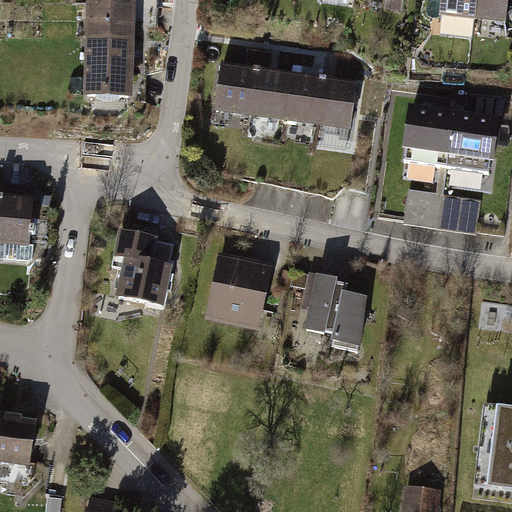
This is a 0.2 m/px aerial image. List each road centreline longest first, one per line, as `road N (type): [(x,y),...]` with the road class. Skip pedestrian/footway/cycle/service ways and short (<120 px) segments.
road 1 (residential): [(511,268),(276,224),(157,192)]
road 2 (residential): [(88,169),(48,369)]
road 3 (residential): [(188,511),(48,369)]
road 4 (residential): [(157,192),(188,0)]
